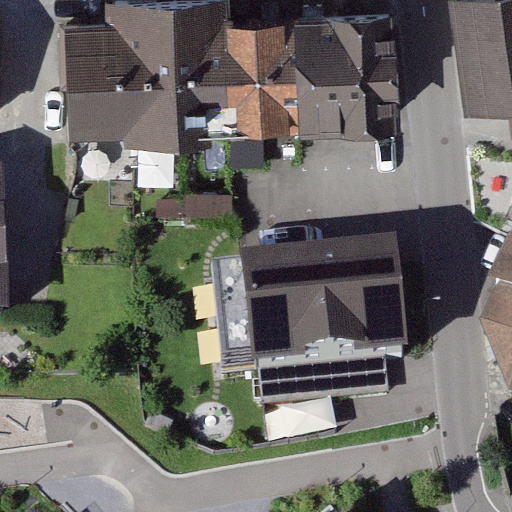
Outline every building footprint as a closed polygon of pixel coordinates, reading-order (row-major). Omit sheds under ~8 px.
[(194,123),(189,0),(136,0),(137,20),(141,125),(194,123)] [(240,121),(237,16),(236,0),(189,0),(194,123),(240,121)] [(511,0),(471,0),(483,104),(511,101),(511,0)] [(400,11),(310,14),(314,119),(403,115),(400,11)] [(240,121),(314,119),(310,14),(237,16),(240,121)] [(78,127),(141,125),(137,20),(75,22),(78,127)] [(14,187),(0,186),(0,322),(14,322),(14,187)] [(413,255),(233,270),(243,385),(423,370),(413,255)] [(511,400),(511,279),(475,388),(511,400)]
